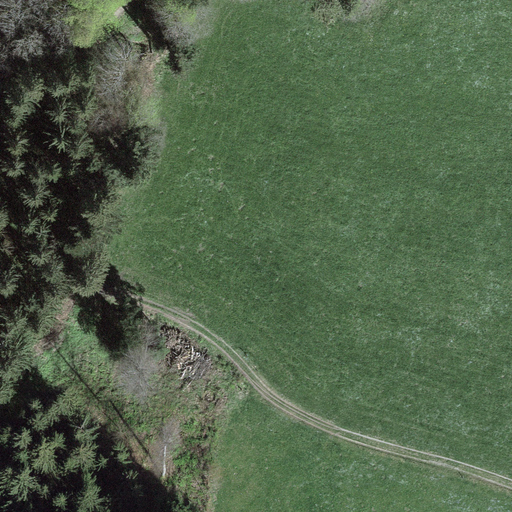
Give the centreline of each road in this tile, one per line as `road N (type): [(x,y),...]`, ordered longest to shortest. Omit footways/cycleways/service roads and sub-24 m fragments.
road 1 (track): [(511,486),(280,408),(219,331),(115,279),(63,265),(41,243),(10,182),(0,52)]
road 2 (track): [(0,23),(50,36),(118,0)]
